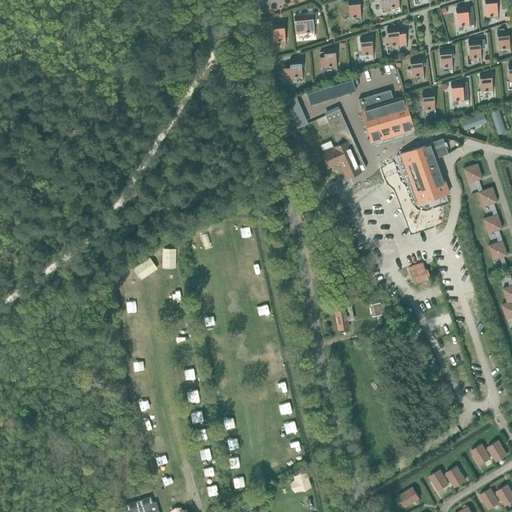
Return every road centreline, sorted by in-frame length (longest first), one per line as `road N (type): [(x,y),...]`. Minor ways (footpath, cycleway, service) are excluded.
road 1 (unclassified): [(366,511),(340,442),(290,208),(185,0)]
road 2 (track): [(149,284),(194,507)]
road 3 (track): [(218,250),(249,392),(256,469)]
